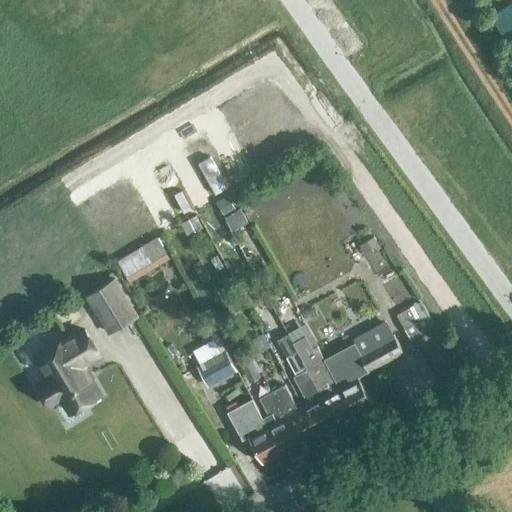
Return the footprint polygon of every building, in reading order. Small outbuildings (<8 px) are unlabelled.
[(79,0),(71,7),(97,37),(139,0),(79,0)] [(224,216),(236,209),(227,194),(216,201),(224,216)] [(197,210),(209,231),(226,222),(214,201),(197,210)] [(189,229),(199,222),(193,212),(183,219),(189,229)] [(384,224),(372,230),(380,244),(392,238),(384,224)] [(117,261),(130,282),(169,259),(156,237),(117,261)] [(84,296),(108,335),(140,316),(116,277),(84,296)] [(293,314),(305,309),(297,288),(285,292),(293,314)] [(435,326),(421,301),(396,314),(410,340),(435,326)] [(71,412),(100,394),(81,364),(99,353),(85,329),(67,340),(66,338),(37,356),(51,379),(42,384),(41,390),(47,400),(53,401),(61,396),(71,412)] [(338,385),(353,412),(371,402),(354,371),(365,366),(368,372),(403,353),(393,336),(358,354),(359,355),(351,360),(346,349),(330,358),(343,382),(338,385)] [(262,377),(245,345),(233,352),(250,384),(262,377)] [(237,371),(226,350),(196,366),(207,387),(237,371)] [(335,422),(302,362),(297,353),(291,356),(290,354),(286,356),(296,375),(294,377),(307,402),(302,405),(317,432),(335,422)] [(315,355),(302,362),(335,422),(353,412),(338,385),(333,388),(319,363),(315,355)] [(317,432),(302,405),(297,408),(285,384),(272,391),(299,441),(317,432)] [(299,441),(272,391),(259,398),(268,414),(263,418),(281,451),(299,441)] [(281,451),(263,418),(252,398),(227,411),(242,439),(248,436),(262,461),(281,451)]
